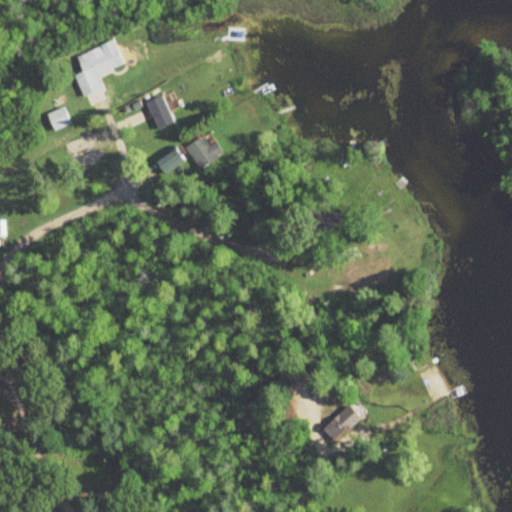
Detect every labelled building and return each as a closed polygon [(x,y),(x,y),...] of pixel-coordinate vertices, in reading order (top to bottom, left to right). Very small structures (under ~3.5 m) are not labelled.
[(80,56),(86,73),(77,76),(85,97),(104,90),(99,75),(127,65),(118,40),(100,46),(101,48),(80,56)] [(149,103),(161,130),(176,122),(164,96),(149,103)] [(50,114),(57,131),(73,125),(67,108),(50,114)] [(188,148),(202,170),(226,154),(218,143),(213,147),(205,136),(188,148)] [(189,159),(179,146),(159,160),(169,174),(189,159)] [(317,259),(320,270),(361,257),(358,247),(317,259)] [(290,387),(308,383),(304,361),(286,365),(290,387)] [(337,442),(364,420),(353,407),(326,430),(337,442)]
